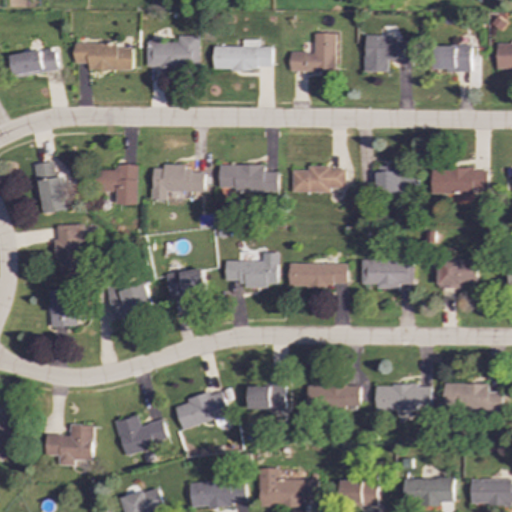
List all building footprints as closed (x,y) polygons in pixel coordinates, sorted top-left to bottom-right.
[(291,71),(336,72),(337,33),(314,33),(314,52),(291,52),(291,71)] [(200,69),(200,35),(179,35),(179,41),(149,41),(148,66),(161,66),(161,69),(200,69)] [(389,71),(389,60),(412,60),(412,41),(398,41),(399,36),(366,35),(366,71),(389,71)] [(272,69),(273,46),(259,46),(259,40),(244,39),(244,46),(214,46),(214,68),(272,69)] [(133,70),(134,48),(118,47),(118,43),(75,43),(74,63),(89,63),(89,70),(133,70)] [(511,43),(497,43),(496,69),(511,69),(511,43)] [(471,70),(471,45),(434,46),(434,71),(471,70)] [(59,70),(56,48),(5,55),(9,77),(59,70)] [(63,176),(56,177),(54,161),(36,164),(43,213),(68,209),(63,176)] [(117,191),(117,204),(138,204),(138,164),(116,164),(116,170),(96,170),(97,192),(117,191)] [(205,192),(206,171),(187,171),(187,165),(163,164),(163,168),(153,168),(153,199),(168,199),(168,191),(205,192)] [(279,172),(265,172),(266,165),(220,165),(220,191),(279,191),(279,172)] [(346,187),(346,167),(308,167),(308,170),(292,170),(293,192),(331,192),(331,187),(346,187)] [(487,169),(431,169),(432,194),(474,194),(474,190),(488,189),(487,169)] [(60,275),(81,274),(81,241),(85,241),(85,224),(57,225),(57,240),(54,240),(55,260),(59,260),(60,275)] [(263,261),(226,260),(225,285),(268,286),(268,284),(278,284),(279,253),(263,252),(263,261)] [(362,260),(362,284),(377,284),(377,289),(400,288),(400,284),(414,284),(413,259),(362,260)] [(477,259),(439,259),(438,287),(462,287),(462,282),(476,282),(477,259)] [(348,264),(289,263),(289,287),(334,287),(334,284),(347,284),(348,264)] [(172,299),(207,293),(203,268),(168,274),(172,299)] [(116,319),(154,307),(146,281),(108,293),(116,319)] [(52,327),(78,326),(77,289),(51,289),(52,327)] [(502,392),(488,392),(488,383),(444,383),(444,410),(502,409),(502,392)] [(360,406),(360,384),(306,385),(306,407),(360,406)] [(250,385),(249,409),(286,410),(286,385),(250,385)] [(431,406),(431,385),(375,385),(376,410),(417,410),(417,406),(431,406)] [(231,415),(222,389),(187,400),(188,403),(176,407),(183,430),(231,415)] [(0,406),(0,459),(5,461),(22,407),(2,400),(0,406)] [(116,422),(126,456),(156,447),(154,442),(168,438),(163,419),(141,425),(138,415),(116,422)] [(48,434),(48,455),(60,455),(59,465),(75,465),(76,460),(94,460),(94,426),(71,425),(71,435),(48,434)] [(279,468),(259,468),(260,507),(304,507),(304,498),(319,498),(319,479),(279,479),(279,468)] [(454,502),(453,477),(402,478),(403,504),(441,504),(441,502),(454,502)] [(471,504),(511,504),(511,479),(471,479),(471,504)] [(234,506),(234,503),(246,503),(246,480),(190,482),(191,508),(234,506)] [(377,506),(378,482),(341,481),(340,505),(377,506)] [(126,511),(156,511),(165,509),(159,487),(122,498),(126,511)]
